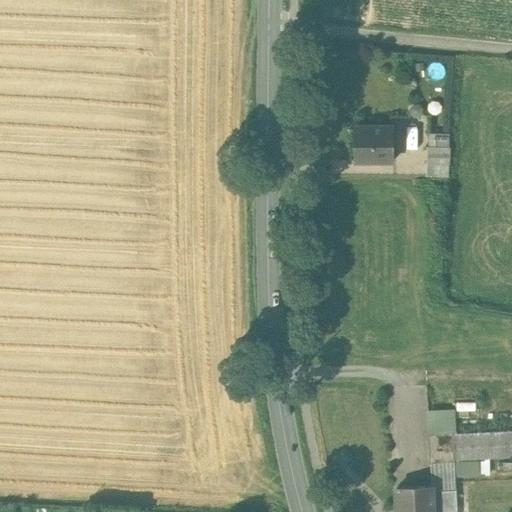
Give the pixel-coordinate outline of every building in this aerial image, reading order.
[(394,125),(355,125),(356,160),(394,159),(394,125)] [(451,149),(427,148),(427,160),(450,160),(451,149)] [(449,178),(450,160),(427,160),(427,177),(449,178)] [(511,329),(425,328),(424,359),(511,361),(511,329)] [(511,427),(453,431),(455,459),(511,455),(511,427)] [(453,431),(429,432),(430,461),(455,460),(455,459),(453,431)] [(435,487),(398,488),(398,511),(435,511),(436,509),(456,509),(455,490),(435,490),(435,487)]
